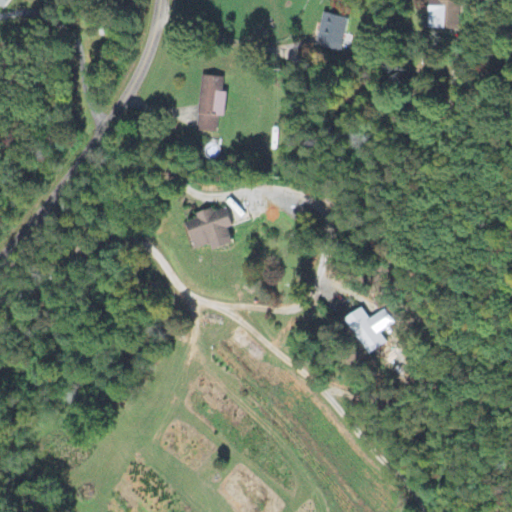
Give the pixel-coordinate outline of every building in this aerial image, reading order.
[(0,0),(0,7),(4,10),(11,0),(0,0)] [(458,31),(459,2),(432,1),(431,16),(438,17),(438,30),(458,31)] [(341,53),(345,19),(322,15),(317,49),(341,53)] [(224,119),(227,94),(222,93),(224,79),(202,77),(196,133),(217,135),(218,118),(224,119)] [(234,247),(229,230),(233,229),(227,210),(215,214),(214,210),(195,216),(197,222),(188,225),(197,251),(213,246),(215,253),(234,247)] [(388,344),(381,335),(394,325),(384,311),(371,321),(362,309),(346,322),(372,356),(388,344)]
